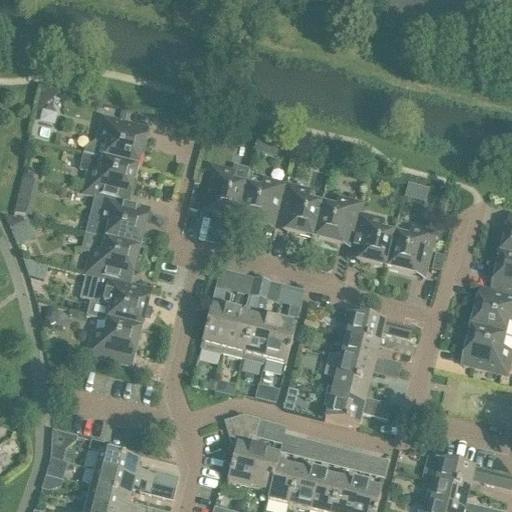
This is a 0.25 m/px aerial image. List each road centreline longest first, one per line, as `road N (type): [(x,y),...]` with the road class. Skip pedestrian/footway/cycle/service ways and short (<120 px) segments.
road 1 (residential): [(408,423),(401,450),(241,408),(184,427)]
road 2 (residential): [(436,321),(217,256),(201,273)]
road 3 (residential): [(201,273),(178,369),(184,427)]
road 4 (residential): [(190,152),(171,235),(201,273)]
road 5 (residential): [(184,427),(66,403)]
